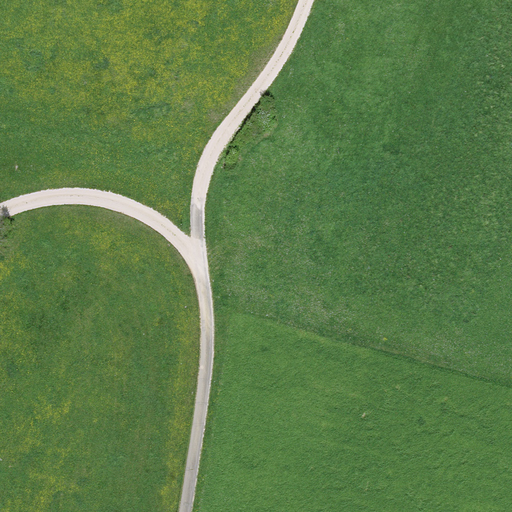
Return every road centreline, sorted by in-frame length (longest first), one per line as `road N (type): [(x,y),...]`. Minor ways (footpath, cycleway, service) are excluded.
road 1 (track): [(306,0),(279,65),(207,162),(198,199),(201,266)]
road 2 (track): [(201,266),(209,340),(184,511)]
road 3 (track): [(201,266),(154,218),(95,199),(57,196),(0,212)]
